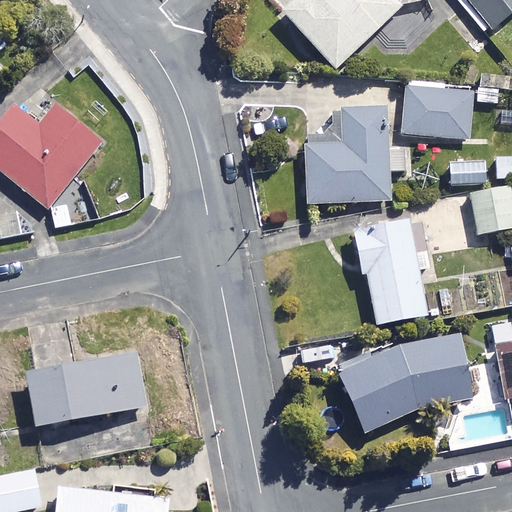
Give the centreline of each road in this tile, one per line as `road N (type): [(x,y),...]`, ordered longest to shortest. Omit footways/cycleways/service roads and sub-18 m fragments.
road 1 (residential): [(213,250),(263,511)]
road 2 (residential): [(127,21),(188,122),(213,250)]
road 3 (residential): [(0,293),(213,250)]
road 4 (residential): [(511,484),(364,511)]
